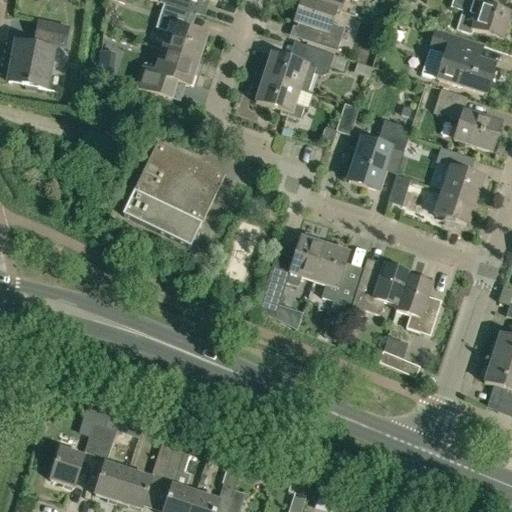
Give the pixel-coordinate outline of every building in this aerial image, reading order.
[(198,0),(216,5),(217,0),(144,0),(163,6),(186,13),(190,0),(198,0)] [(305,2),(305,1),(302,0),(301,0),(294,24),(306,28),(302,42),(336,54),(344,30),(331,26),(336,12),(305,2)] [(305,0),(305,1),(305,2),(336,12),(339,14),(343,0),(347,0),(357,3),(358,0),(305,0)] [(470,36),(471,32),(502,42),(511,16),(487,8),(490,0),(453,0),(450,9),(463,14),(457,32),(470,36)] [(190,15),(186,13),(163,6),(156,30),(169,34),(163,52),(197,63),(205,38),(184,32),(190,15)] [(36,92),(37,90),(45,91),(54,46),(64,48),(67,30),(38,25),(34,42),(39,43),(37,50),(15,45),(8,84),(25,87),(25,90),(36,92)] [(421,77),(436,82),(485,98),(495,67),(478,62),(483,47),(436,31),(421,77)] [(263,80),(307,95),(313,76),(321,79),(327,76),(329,70),(337,72),(341,60),(305,48),(299,65),(271,56),(263,80)] [(189,88),(197,63),(163,52),(157,70),(144,66),(136,90),(163,98),(168,82),(189,88)] [(306,96),(307,95),(263,80),(255,105),(280,113),(279,116),(299,123),(304,109),(294,106),(299,93),(306,96)] [(440,92),(433,115),(459,124),(453,142),(491,155),(501,126),(462,114),(467,100),(440,92)] [(358,111),(344,107),(335,133),(349,138),(358,111)] [(402,108),(400,115),(403,120),(410,122),(413,111),(402,108)] [(164,115),(161,122),(168,125),(172,118),(164,115)] [(361,142),(348,184),(376,193),(390,152),(402,156),(410,132),(383,123),(376,147),(361,142)] [(190,250),(201,226),(224,178),(157,145),(122,217),(190,250)] [(441,193),(475,204),(483,180),(470,176),(474,162),(440,151),(435,165),(449,169),(441,193)] [(395,178),(387,205),(401,209),(410,183),(395,178)] [(468,228),(475,204),(441,193),(433,217),(468,228)] [(324,248),(317,245),(318,242),(317,239),(306,235),(303,237),(302,240),(300,240),(291,268),(273,262),(257,312),(275,318),(286,285),(297,289),(300,280),(313,284),(324,248)] [(351,309),(357,289),(340,284),(349,256),(324,248),(313,284),(325,288),(321,300),(333,304),(330,312),(348,317),(351,309)] [(407,279),(409,275),(384,267),(380,280),(362,274),(357,289),(351,309),(379,318),(383,305),(396,309),(397,310),(407,279)] [(431,287),(407,279),(397,310),(396,309),(395,313),(410,318),(405,331),(429,339),(441,304),(427,299),(431,287)] [(338,334),(326,330),(323,339),(336,343),(338,334)] [(492,361),(511,367),(511,340),(499,336),(492,361)] [(350,354),(353,346),(351,340),(343,337),(338,349),(350,354)] [(382,354),(379,366),(415,381),(419,369),(382,354)] [(511,367),(492,361),(484,385),(504,392),(497,414),(511,420),(511,367)] [(95,458),(104,430),(93,426),(84,455),(95,458)] [(104,430),(95,458),(107,462),(116,434),(104,430)] [(189,511),(195,495),(185,492),(188,480),(186,476),(183,475),(189,457),(188,456),(191,447),(175,442),(172,452),(163,480),(173,483),(163,511),(189,511)] [(163,480),(172,452),(160,448),(151,477),(163,480)] [(59,451),(49,482),(74,490),(84,459),(59,451)] [(117,505),(128,473),(104,465),(94,497),(117,505)] [(230,465),(229,470),(239,474),(241,469),(230,465)] [(233,493),(239,474),(229,470),(228,470),(218,498),(230,502),(233,493)] [(128,473),(117,505),(139,511),(141,511),(151,481),(128,473)] [(305,501),(308,491),(290,484),(286,495),(305,501)] [(239,511),(244,496),(233,493),(230,502),(226,511),(239,511)] [(195,495),(189,511),(215,511),(219,503),(195,495)]
